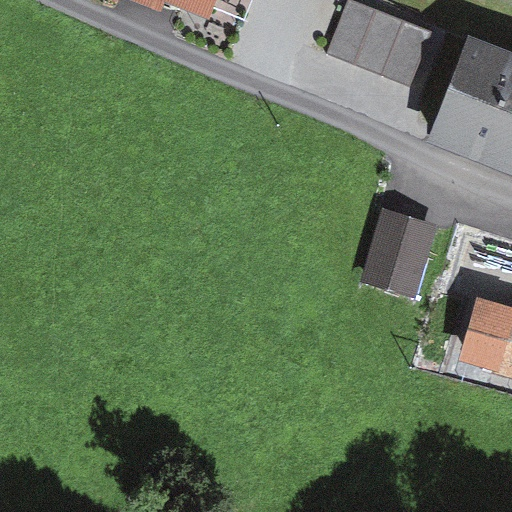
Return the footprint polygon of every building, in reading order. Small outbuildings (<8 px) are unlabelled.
[(131,0),(160,12),(165,2),(210,17),(217,0),(131,0)] [(432,32),(352,0),(348,0),(327,53),(410,86),(432,32)] [(511,54),(467,38),(427,139),(511,173),(511,54)] [(416,299),(437,225),(380,209),(359,283),(416,299)] [(511,378),(511,303),(484,296),(479,297),(460,361),(511,378)]
